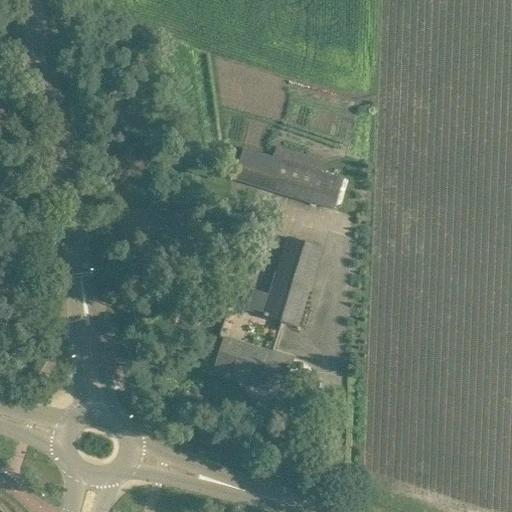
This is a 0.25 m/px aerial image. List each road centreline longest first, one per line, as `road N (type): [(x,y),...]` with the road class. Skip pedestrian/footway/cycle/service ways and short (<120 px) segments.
road 1 (unclassified): [(95,418),(85,282),(27,0)]
road 2 (tertiary): [(131,460),(294,511)]
